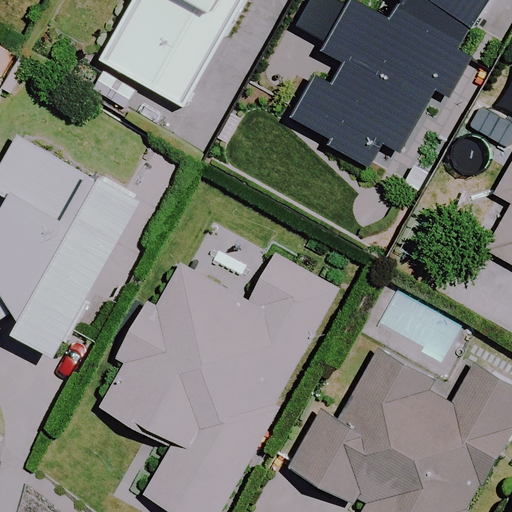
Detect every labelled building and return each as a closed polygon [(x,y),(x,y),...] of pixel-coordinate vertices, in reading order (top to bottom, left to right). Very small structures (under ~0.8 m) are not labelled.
[(137,0),(103,62),(187,109),(248,0),(137,0)] [(480,30),(496,0),(401,0),(393,16),(364,0),(315,0),(299,30),(331,49),(292,120),(390,174),(436,90),(450,97),(485,33),(480,30)] [(146,201),(17,131),(0,161),(0,197),(5,200),(0,208),(0,318),(12,310),(19,320),(10,335),(58,361),(146,201)] [(511,164),(493,195),(511,206),(511,207),(487,249),(511,263),(511,164)] [(339,289),(276,254),(250,300),(181,261),(157,304),(149,299),(116,359),(124,364),(99,407),(170,446),(143,494),(175,511),(221,511),(279,408),(274,405),(339,289)] [(322,408),(289,467),(355,504),(358,499),(367,504),(362,511),(464,511),(511,428),(511,383),(474,362),(452,401),(432,389),(438,379),(377,344),(337,416),(322,408)]
